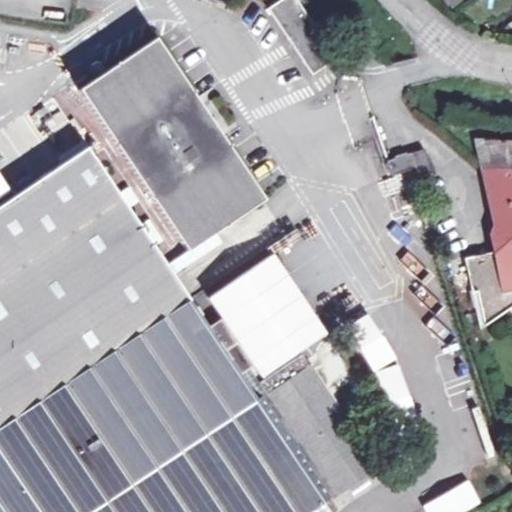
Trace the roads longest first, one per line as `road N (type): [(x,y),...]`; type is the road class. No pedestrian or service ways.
road 1 (unknown): [(450,45),(395,71),(344,112),(321,182),(338,238),(438,410),(447,447),(445,477),(401,511)]
road 2 (unclassified): [(511,69),(464,59),(406,0)]
